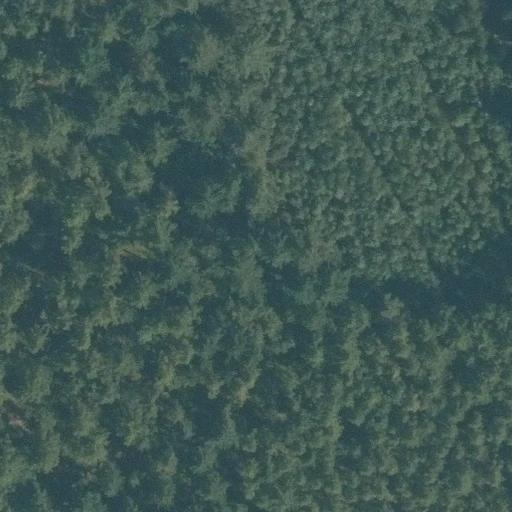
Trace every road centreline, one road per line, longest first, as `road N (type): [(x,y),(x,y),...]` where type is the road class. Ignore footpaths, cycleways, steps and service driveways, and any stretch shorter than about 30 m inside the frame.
road 1 (track): [(0,94),(173,0)]
road 2 (track): [(123,511),(0,359)]
